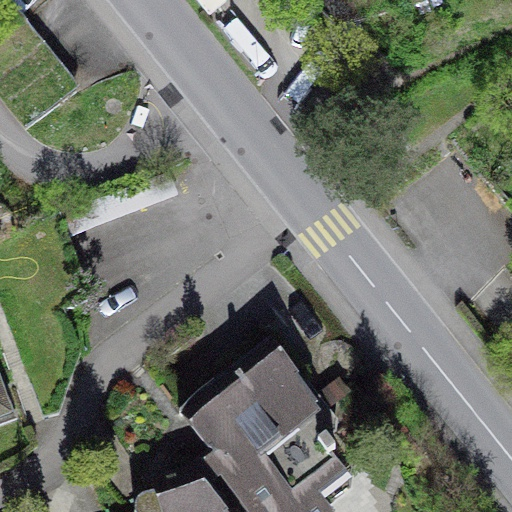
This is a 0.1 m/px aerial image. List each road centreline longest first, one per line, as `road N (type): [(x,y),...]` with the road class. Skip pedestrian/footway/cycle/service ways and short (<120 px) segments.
road 1 (residential): [(305,202),(116,354),(49,468),(0,491)]
road 2 (tertiary): [(511,461),(305,202)]
road 3 (tertiary): [(305,202),(143,0)]
